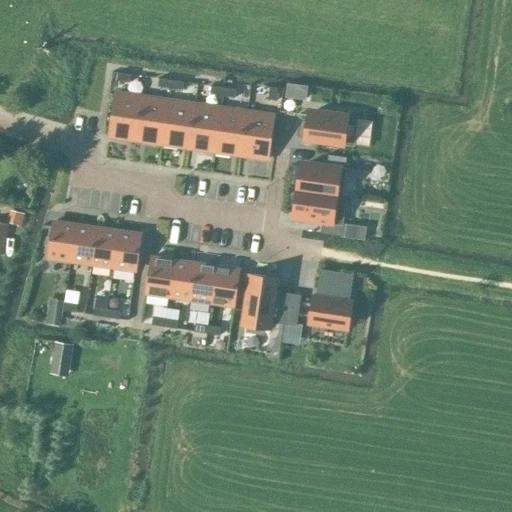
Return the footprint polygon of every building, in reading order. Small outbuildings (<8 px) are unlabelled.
[(119,72),(117,80),(130,82),(132,74),(119,72)] [(158,86),(171,88),(172,80),(159,78),(158,86)] [(172,80),(171,88),(183,90),(185,81),(172,80)] [(288,89),(287,96),(303,98),(305,86),(288,84),(288,89)] [(210,94),(223,95),(224,87),(212,85),(210,94)] [(268,99),(276,100),(278,87),(270,86),(268,99)] [(224,87),(223,95),(236,97),(237,89),(224,87)] [(109,136),(137,140),(143,97),(116,93),(109,136)] [(137,140),(163,144),(169,100),(143,97),(137,140)] [(163,144),(189,147),(195,104),(169,100),(163,144)] [(189,147),(215,151),(221,108),(195,104),(189,147)] [(215,151),(241,155),(247,112),(221,108),(215,151)] [(247,112),(241,155),(268,159),(274,115),(247,112)] [(304,122),(301,138),(354,145),(358,117),(330,113),(329,117),(308,114),(307,123),(304,122)] [(357,158),(355,170),(371,172),(373,160),(357,158)] [(300,166),(297,190),(341,196),(342,195),(345,168),(322,165),(321,169),(300,166)] [(297,190),(294,213),(315,216),(314,220),(322,221),(321,233),(340,236),(346,196),(342,195),(341,196),(297,190)] [(11,209),(7,221),(21,226),(25,214),(11,209)] [(0,221),(0,256),(9,224),(0,221)] [(49,257),(71,260),(76,225),(54,221),(49,257)] [(71,260),(92,263),(97,228),(76,225),(71,260)] [(92,263),(114,266),(119,231),(97,228),(92,263)] [(119,231),(114,266),(136,270),(141,234),(119,231)] [(147,293),(169,296),(174,260),(152,257),(147,293)] [(169,296),(190,299),(195,263),(174,260),(169,296)] [(190,299),(212,302),(217,266),(195,263),(190,299)] [(217,266),(212,302),(234,305),(239,270),(217,266)] [(351,274),(321,270),(317,297),(313,296),(309,322),(347,328),(351,302),(347,301),(351,274)] [(243,325),(269,329),(270,321),(284,323),(287,300),(273,298),(276,278),(250,274),(243,325)] [(287,300),(284,323),(298,325),(301,302),(287,300)] [(64,310),(77,312),(78,304),(65,301),(64,310)] [(60,324),(60,322),(61,316),(62,310),(63,308),(49,306),(47,320),(47,322),(60,324)] [(94,315),(106,317),(108,308),(95,306),(94,315)] [(108,308),(106,317),(119,319),(120,310),(108,308)] [(152,324),(164,326),(166,318),(153,316),(152,324)] [(166,318),(164,326),(177,328),(179,320),(166,318)] [(207,333),(208,325),(196,323),(195,331),(207,333)] [(209,325),(208,325),(207,333),(220,335),(221,327),(209,325)] [(52,365),(69,367),(73,344),(56,341),(52,365)]
